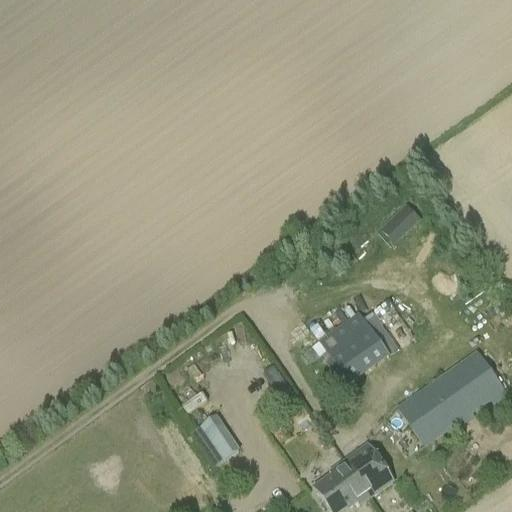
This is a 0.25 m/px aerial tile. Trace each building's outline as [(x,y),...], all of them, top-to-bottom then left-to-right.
[(405,210),(381,234),(394,248),(419,224),(405,210)] [(318,344),(350,389),(389,361),(358,316),(318,344)] [(476,354),(396,412),(424,451),(454,429),(457,432),(474,420),(472,417),(504,393),(476,354)] [(203,428),(200,430),(207,440),(223,465),(240,454),(223,429),(217,419),(213,421),(203,428)] [(364,449),(327,475),(329,478),(313,490),(328,511),(346,511),(357,505),(359,508),(392,484),(364,449)]
